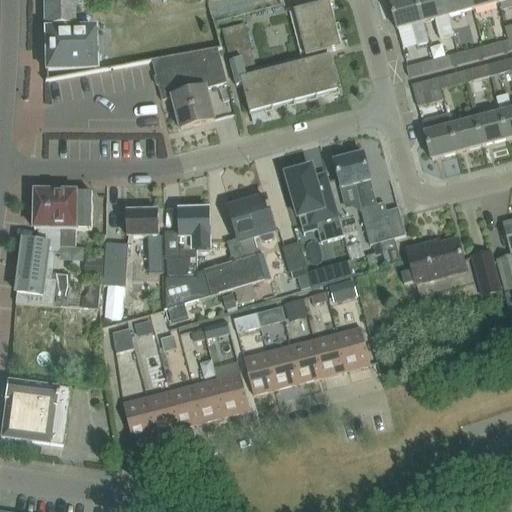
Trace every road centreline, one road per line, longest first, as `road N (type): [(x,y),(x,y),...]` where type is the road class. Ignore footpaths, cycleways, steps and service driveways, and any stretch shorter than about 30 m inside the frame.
road 1 (residential): [(0,164),(172,169),(387,112)]
road 2 (residential): [(129,494),(141,462),(382,395)]
road 3 (residential): [(387,112),(412,188),(427,199),(511,176)]
road 4 (unclassified): [(0,480),(129,494)]
